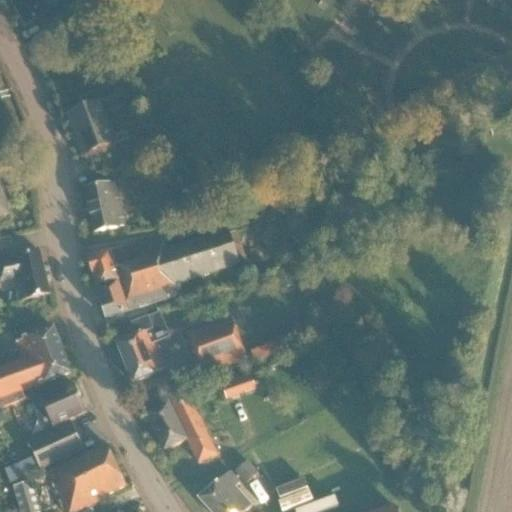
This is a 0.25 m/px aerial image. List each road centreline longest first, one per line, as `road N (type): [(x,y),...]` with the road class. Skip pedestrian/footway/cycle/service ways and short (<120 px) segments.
road 1 (secondary): [(168,511),(84,336),(63,234)]
road 2 (secondary): [(63,234),(49,138),(0,31)]
